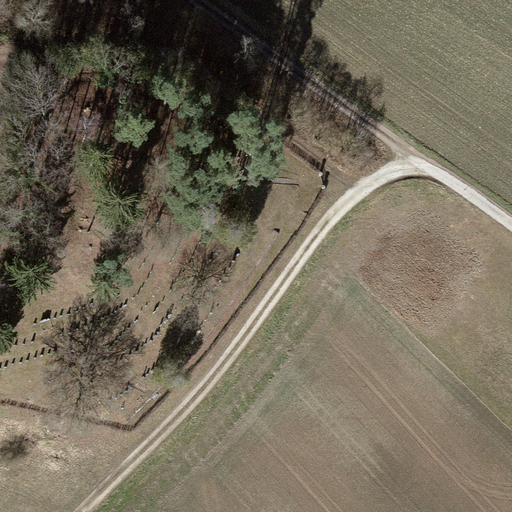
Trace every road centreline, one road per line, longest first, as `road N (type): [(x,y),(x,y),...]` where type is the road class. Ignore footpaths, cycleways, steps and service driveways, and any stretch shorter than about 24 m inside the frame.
road 1 (track): [(423,154),(353,197),(311,243),(217,379),(90,511)]
road 2 (track): [(0,57),(109,52),(174,67),(232,97),(353,197)]
road 3 (track): [(200,0),(423,154)]
